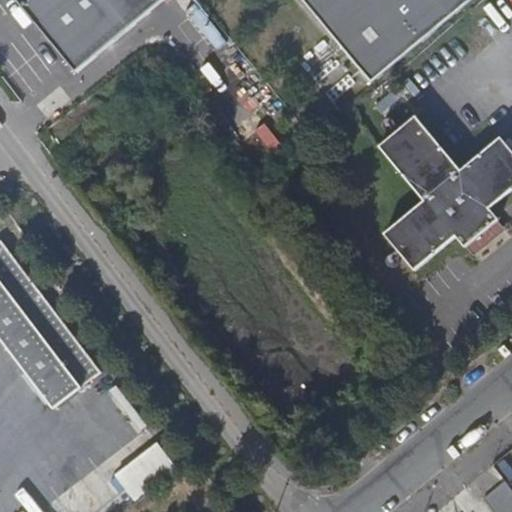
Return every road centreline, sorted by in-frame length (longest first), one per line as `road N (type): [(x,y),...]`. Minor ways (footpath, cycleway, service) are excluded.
road 1 (unclassified): [(292,511),(0,126)]
road 2 (unclassified): [(511,393),(377,511)]
